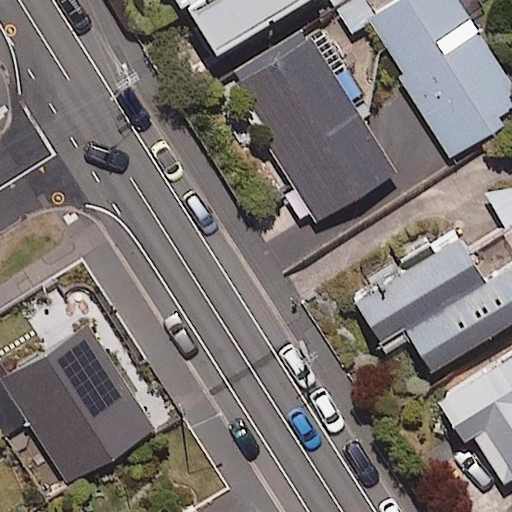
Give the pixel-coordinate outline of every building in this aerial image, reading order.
[(184,0),(205,35),(264,0),(184,0)] [(447,144),(499,112),(494,104),(511,93),(511,83),(460,0),(371,0),(361,6),(447,144)] [(387,162),(306,26),(231,70),(312,207),(387,162)] [(511,181),(485,182),(511,224),(511,181)] [(511,243),(479,264),(451,221),(348,287),(375,330),(400,314),(428,358),(511,305),(511,243)] [(149,419),(83,311),(0,361),(0,374),(60,473),(149,419)] [(511,337),(433,388),(457,426),(467,420),(498,470),(511,460),(511,337)] [(206,511),(193,490),(156,511),(206,511)]
